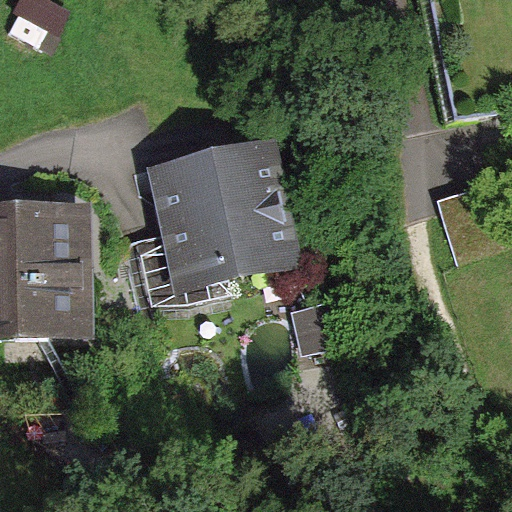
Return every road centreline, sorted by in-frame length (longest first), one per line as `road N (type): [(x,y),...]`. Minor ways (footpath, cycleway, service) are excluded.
road 1 (track): [(460,511),(420,130)]
road 2 (track): [(389,0),(420,130)]
road 3 (residential): [(0,177),(120,147)]
